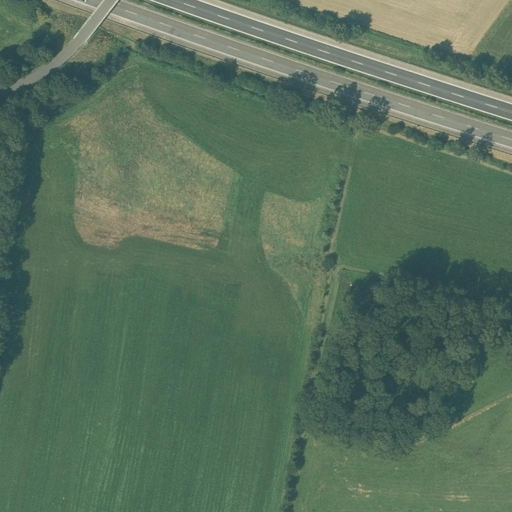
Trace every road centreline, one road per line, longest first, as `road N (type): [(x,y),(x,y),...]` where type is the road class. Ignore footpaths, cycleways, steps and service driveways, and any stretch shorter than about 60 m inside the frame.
road 1 (motorway): [(73,0),(511,145)]
road 2 (motorway): [(511,111),(181,0)]
road 3 (unclassified): [(0,86),(27,80),(63,55),(110,0)]
